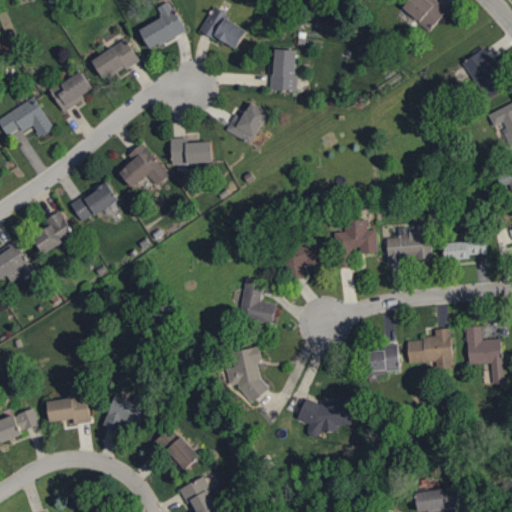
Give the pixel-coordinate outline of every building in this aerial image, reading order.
[(186,31),(171,0),(169,0),(158,5),(164,17),(141,27),(150,48),(186,31)] [(430,30),(448,10),(436,0),(409,0),(404,6),(430,30)] [(231,14),(215,5),(201,28),(237,49),(248,29),(229,18),(231,14)] [(106,80),(140,58),(127,37),(93,59),(106,80)] [(297,90),(298,48),(274,47),(273,89),(297,90)] [(464,61),(487,98),(505,87),(490,63),(494,60),(486,47),(464,61)] [(64,111),(87,97),(84,93),(93,88),(83,70),(51,89),(64,111)] [(0,119),(7,135),(22,127),(24,130),(35,124),(40,136),(54,129),(38,96),(0,115),(0,119)] [(243,117),(236,113),(227,129),(252,143),(270,111),(252,101),(243,117)] [(189,136),(172,137),(172,163),(213,162),(213,141),(189,141),(189,136)] [(134,159),(120,172),(134,187),(148,174),(158,185),(170,173),(142,142),(129,154),(134,159)] [(72,203),(83,221),(119,199),(108,180),(72,203)] [(76,233),(61,210),(43,221),(47,227),(33,236),(45,254),(76,233)] [(378,252),(378,229),(368,229),(368,219),(345,220),(346,230),(337,231),(338,267),(356,266),(355,253),(378,252)] [(433,262),(432,223),(418,223),(418,229),(410,229),(410,235),(388,236),(389,263),(433,262)] [(511,256),(510,233),(498,233),(499,257),(511,256)] [(0,280),(1,282),(31,262),(16,239),(0,249),(0,280)] [(306,267),(323,261),(316,239),(284,248),(293,279),(308,275),(306,267)] [(446,259),(471,258),(471,253),(487,253),(487,239),(445,241),(446,259)] [(262,300),(265,279),(247,277),(240,317),(274,322),(277,303),(262,300)] [(502,338),(483,339),(482,325),(467,326),(469,364),(492,362),(493,382),(505,381),(502,338)] [(409,338),(410,362),(437,361),(437,368),(453,367),(452,327),(436,328),(436,337),(409,338)] [(369,350),(371,370),(400,369),(399,343),(385,344),(386,349),(369,350)] [(236,365),(227,367),(231,384),(243,382),(246,398),(268,394),(258,346),(233,351),(236,365)] [(48,400),(51,421),(75,418),(76,423),(92,421),(88,394),(48,400)] [(105,425),(120,431),(124,421),(141,428),(151,400),(135,394),(133,401),(116,394),(105,425)] [(353,423),(351,395),(336,396),(336,400),(302,401),(303,421),(308,420),(309,435),(322,435),(321,431),(339,430),(339,424),(353,423)] [(0,419),(0,438),(1,442),(41,427),(34,407),(0,419)] [(201,455),(172,424),(157,439),(186,470),(201,455)] [(195,511),(214,511),(220,509),(203,476),(182,487),(195,511)] [(460,507),(458,487),(417,490),(419,511),(460,507)]
